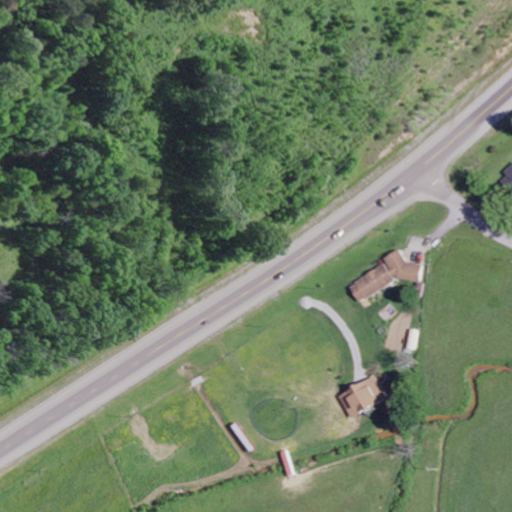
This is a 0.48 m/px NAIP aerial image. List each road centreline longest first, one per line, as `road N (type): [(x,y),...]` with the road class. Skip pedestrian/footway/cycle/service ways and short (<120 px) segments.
road 1 (trunk): [(0,409),(416,163),(511,92)]
road 2 (residential): [(376,187),(511,242)]
